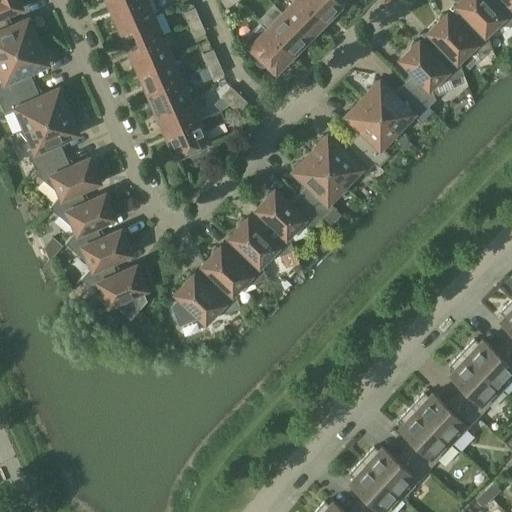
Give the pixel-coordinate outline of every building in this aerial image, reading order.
[(0,0),(0,13),(3,12),(20,5),(17,0),(0,0)] [(121,29),(152,15),(145,0),(129,0),(111,8),(121,29)] [(323,20),(302,0),(294,0),(282,12),(307,37),(323,20)] [(302,0),(323,20),(340,3),(336,0),(302,0)] [(460,0),(456,4),(470,19),(483,32),(486,31),(505,24),(505,25),(511,22),(511,4),(511,5),(506,0),(460,0)] [(194,8),(184,12),(189,24),(199,20),(199,19),(194,9),(194,8)] [(0,13),(0,55),(37,40),(32,30),(33,19),(28,19),(27,18),(11,25),(8,24),(3,12),(0,13)] [(307,37),(282,12),(266,29),(291,53),(307,37)] [(438,22),(428,31),(442,46),(455,59),(458,58),(477,51),(477,52),(492,47),(486,31),(483,32),(470,19),(462,26),(458,26),(446,14),(445,15),(441,13),(438,22)] [(130,50),(162,36),(152,15),(121,29),(130,50)] [(199,20),(189,24),(194,36),(204,31),(199,20)] [(261,23),(245,40),(250,46),(256,52),(255,53),(255,54),(254,55),(254,56),(254,57),(254,58),(254,59),(254,60),(255,61),(255,62),(256,63),(257,64),(258,65),(259,65),(259,66),(260,66),(261,66),(262,66),(263,67),(264,67),(265,66),(266,66),(267,66),(268,65),(269,65),(269,64),(275,70),(291,53),(266,29),(261,23)] [(139,71),(171,57),(162,36),(130,50),(139,71)] [(37,40),(0,55),(0,74),(3,78),(0,80),(0,97),(34,83),(29,72),(30,69),(46,62),(46,61),(49,57),(41,51),(37,40)] [(410,49),(400,58),(414,72),(405,82),(428,105),(435,98),(430,85),(449,78),(449,79),(464,74),(458,58),(455,59),(442,46),(434,53),(430,53),(418,41),(417,42),(413,40),(410,49)] [(212,50),(202,54),(208,65),(217,61),(212,50)] [(148,92),(180,78),(171,57),(139,71),(148,92)] [(217,61),(208,65),(213,77),(222,73),(217,61)] [(157,112),(189,98),(180,78),(148,92),(157,112)] [(379,80),(362,97),(402,135),(410,113),(415,116),(421,122),(432,110),(428,105),(405,82),(395,92),(391,92),(379,80)] [(34,83),(0,97),(0,103),(4,112),(11,109),(16,108),(20,130),(67,109),(63,100),(63,89),(58,89),(58,87),(42,94),(38,93),(34,83)] [(231,87),(222,96),(230,104),(238,94),(231,87)] [(238,94),(230,104),(237,111),(246,102),(238,94)] [(351,139),(374,162),(379,166),(389,154),(384,149),(381,144),(402,135),(362,97),(346,114),(358,126),(359,130),(351,139)] [(166,133),(198,119),(189,98),(157,112),(166,133)] [(67,109),(20,130),(34,148),(29,151),(28,152),(34,166),(64,153),(59,142),(61,138),(77,131),(76,130),(80,126),(72,120),(67,109)] [(198,119),(166,133),(176,155),(184,151),(184,152),(185,153),(186,154),(187,155),(188,155),(189,156),(190,156),(191,156),(192,156),(193,156),(194,156),(195,155),(196,155),(197,154),(198,153),(199,152),(199,151),(199,150),(200,150),(200,149),(200,148),(200,147),(200,146),(199,145),(208,141),(203,131),(226,121),(221,109),(198,119)] [(318,143),(310,152),(347,188),(358,169),(363,172),(364,172),(374,162),(351,139),(343,147),(339,147),(326,135),(325,136),(321,134),(318,143)] [(301,161),(293,164),(294,168),(293,169),(306,181),(306,185),(298,194),(312,207),(314,205),(320,219),(332,206),(328,198),(347,188),(310,152),(301,161)] [(35,169),(33,171),(45,181),(46,180),(61,194),(62,196),(79,188),(98,180),(93,170),(94,159),(89,159),(88,157),(72,164),(68,163),(64,153),(34,166),(35,169)] [(61,194),(49,207),(61,217),(61,216),(76,229),(77,232),(95,224),(114,216),(109,205),(109,195),(104,195),(104,193),(88,200),(84,199),(79,188),(62,196),(61,194)] [(265,199),(256,208),(271,222),(285,235),(287,233),(306,226),(306,227),(321,221),(320,219),(314,205),(312,207),(298,194),(290,202),(286,202),(274,190),(272,191),(268,190),(265,199)] [(34,205),(29,210),(38,218),(45,209),(40,204),(34,205)] [(239,226),(230,236),(244,250),(258,263),(260,262),(279,254),(279,255),(294,250),(287,233),(285,235),(271,222),(264,230),(259,230),(247,218),(246,219),(242,218),(239,226)] [(76,229),(65,242),(76,253),(77,252),(92,265),(93,268),(111,260),(129,252),(125,241),(125,230),(120,230),(119,229),(103,236),(99,234),(95,224),(77,232),(76,229)] [(212,255),(203,264),(217,278),(231,292),(233,290),(252,282),(252,283),(267,278),(260,262),(258,263),(244,250),(237,258),(232,258),(220,246),(219,247),(214,246),(212,255)] [(92,265),(80,278),(92,288),(93,288),(107,301),(108,303),(113,301),(131,317),(146,300),(141,289),(145,287),(140,277),(140,266),(135,266),(135,265),(119,272),(115,270),(111,260),(93,268),(92,265)] [(180,297),(172,305),(179,324),(200,316),(205,320),(207,318),(225,311),(226,312),(240,306),(233,290),(231,292),(217,278),(210,286),(206,287),(193,275),(192,276),(188,274),(185,283),(176,292),(180,297)] [(511,298),(500,311),(504,315),(500,320),(511,331),(511,339),(507,344),(511,348),(511,298)] [(474,339),(461,352),(503,391),(511,381),(511,348),(507,344),(500,352),(496,351),(482,338),(478,343),(474,339)] [(464,390),(457,398),(478,418),(503,391),(461,352),(449,365),(453,369),(449,373),(463,386),(464,390)] [(423,392),(411,405),(454,445),(478,418),(457,398),(450,405),(446,405),(432,392),(428,396),(423,392)] [(411,405),(399,418),(403,422),(399,427),(413,440),(414,444),(407,451),(429,472),(454,445),(411,405)] [(373,446),(361,459),(404,498),(429,472),(407,451),(400,459),(396,458),(382,445),(378,450),(373,446)] [(361,459),(349,473),(353,477),(349,481),(364,494),(364,498),(358,505),(364,511),(392,511),(404,498),(361,459)] [(493,482),(484,490),(491,497),(500,489),(493,482)] [(491,497),(484,490),(476,499),(483,506),(491,497)] [(324,501),(313,511),(364,511),(358,505),(351,511),(345,511),(332,500),(328,504),(324,501)]
